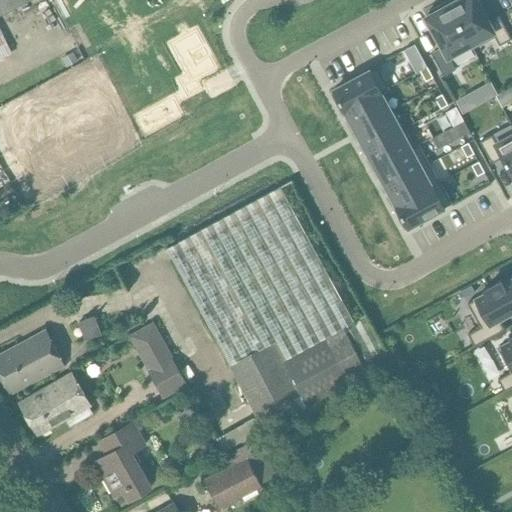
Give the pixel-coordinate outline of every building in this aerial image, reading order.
[(0,0),(0,16),(31,0),(0,0)] [(471,45),(470,45),(472,49),(495,37),(499,45),(511,39),(500,17),(489,23),(476,0),(449,0),(447,1),(471,45)] [(449,56),(470,45),(471,45),(447,1),(428,12),(430,15),(426,17),(443,48),(432,54),(444,76),(456,69),(449,56)] [(0,62),(13,56),(3,34),(0,28),(0,62)] [(200,33),(174,48),(190,78),(182,82),(190,97),(204,89),(199,81),(220,69),(212,56),(214,55),(209,46),(207,47),(200,33)] [(415,44),(404,50),(416,73),(420,71),(427,67),(421,56),(415,44)] [(380,92),(380,93),(389,88),(378,67),(333,91),(345,112),(346,112),(345,111),(380,92)] [(433,77),(427,67),(420,71),(426,81),(433,77)] [(43,112),(84,97),(76,77),(35,92),(43,112)] [(356,130),(390,111),(380,93),(380,92),(345,111),(346,112),(356,130)] [(441,108),(448,105),(442,94),(435,98),(441,108)] [(467,94),(457,100),(464,112),(474,106),(467,94)] [(178,98),(139,120),(148,137),(187,115),(178,98)] [(106,105),(70,125),(89,160),(125,140),(106,105)] [(44,143),(14,160),(29,188),(67,167),(62,159),(74,153),(51,110),(32,120),(44,143)] [(451,114),(457,124),(464,121),(458,110),(451,114)] [(401,130),(390,111),(356,130),(366,149),(401,130)] [(464,121),(457,124),(462,135),(469,131),(464,121)] [(411,149),(401,130),(366,149),(376,168),(411,149)] [(492,135),(480,141),(492,163),(503,157),(511,174),(511,134),(497,143),(492,135)] [(467,157),(474,153),(468,143),(461,146),(467,157)] [(419,144),(415,146),(415,147),(411,149),(376,168),(386,187),(430,164),(419,144)] [(485,172),(479,161),(472,165),(478,176),(485,172)] [(440,183),(439,182),(430,164),(386,187),(397,206),(440,183)] [(440,181),(439,182),(440,183),(397,206),(408,227),(452,203),(440,181)] [(185,239),(167,248),(230,365),(258,416),(264,428),(266,432),(309,409),(308,407),(369,374),(391,362),(385,350),(383,352),(376,339),(364,316),(350,323),(278,188),(185,239)] [(151,253),(149,250),(145,249),(142,250),(141,254),(143,258),(146,259),(150,257),(151,253)] [(468,303),(480,327),(468,334),(474,346),(505,330),(499,319),(511,311),(511,279),(502,284),(501,281),(485,290),(487,293),(468,303)] [(471,285),(461,291),(465,298),(475,292),(471,285)] [(78,322),(85,341),(102,335),(95,316),(78,322)] [(128,335),(163,398),(188,385),(153,321),(128,335)] [(0,373),(10,393),(28,384),(64,364),(47,331),(0,354),(0,373)] [(511,386),(511,336),(511,337),(511,339),(511,340),(497,348),(510,372),(498,379),(504,391),(511,386)] [(37,436),(55,426),(91,404),(72,371),(18,403),(37,436)] [(126,445),(140,437),(132,422),(117,431),(100,440),(108,454),(100,459),(107,471),(102,473),(115,496),(128,488),(133,497),(151,487),(126,445)] [(219,510),(238,500),(246,502),(260,493),(263,486),(278,477),(258,441),(228,458),(232,466),(203,482),(219,510)] [(179,511),(174,503),(157,511),(179,511)]
